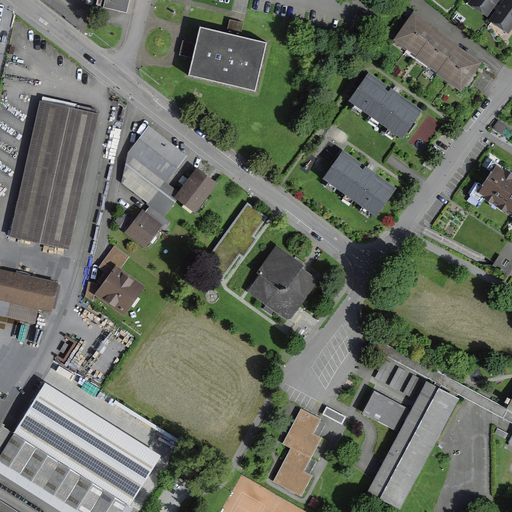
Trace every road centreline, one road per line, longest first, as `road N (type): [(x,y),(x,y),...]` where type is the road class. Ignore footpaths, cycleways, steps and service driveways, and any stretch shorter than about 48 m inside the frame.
road 1 (residential): [(511,86),(372,269),(18,0)]
road 2 (unknown): [(70,274),(103,119),(98,97),(54,84),(30,95),(0,229)]
road 3 (track): [(168,511),(179,497),(220,485),(273,388),(295,377)]
road 4 (unknown): [(70,274),(45,356),(7,411)]
